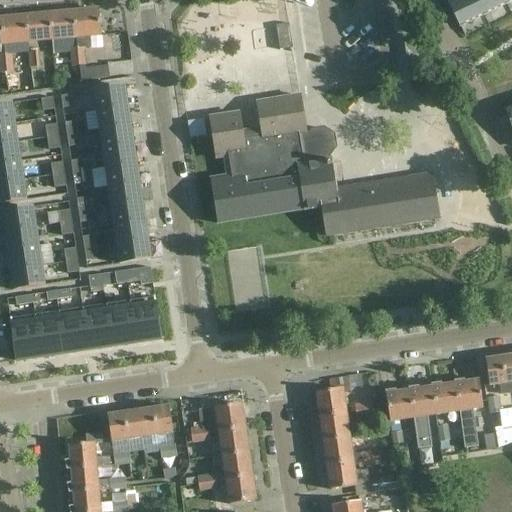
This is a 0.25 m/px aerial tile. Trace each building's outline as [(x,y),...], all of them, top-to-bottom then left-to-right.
[(441,0),(443,3),(447,1),(460,27),(484,16),(475,0),(441,0)] [(475,0),(484,16),(506,5),(503,0),(475,0)] [(90,48),(89,37),(101,36),(98,10),(73,12),(76,39),(77,49),(78,66),(79,66),(81,82),(109,78),(107,66),(85,69),(83,48),(90,48)] [(49,15),(52,41),(76,39),(73,12),(49,15)] [(52,41),(49,15),(25,17),(27,43),(52,41)] [(28,52),(27,43),(25,17),(1,19),(3,45),(4,54),(28,52)] [(280,51),(292,49),(288,25),(275,27),(280,51)] [(404,45),(406,60),(408,68),(410,68),(417,67),(414,43),(404,45)] [(39,68),(37,52),(29,53),(30,69),(39,68)] [(127,107),(124,87),(93,92),(96,112),(127,107)] [(72,95),(60,97),(62,109),(73,107),(72,95)] [(306,135),(301,102),(300,96),(256,103),(260,130),(242,132),(239,114),(209,118),(215,159),(224,158),(227,177),(211,180),(218,224),(304,211),(304,212),(321,209),(325,237),(440,219),(433,175),(336,190),(331,161),(329,161),(328,157),(335,148),(333,136),(323,129),(312,131),(309,134),(306,135)] [(53,98),(42,100),(43,112),(54,110),(53,98)] [(0,126),(15,124),(12,104),(0,105),(0,126)] [(99,131),(130,126),(127,107),(96,112),(99,131)] [(97,135),(95,111),(79,112),(81,136),(97,135)] [(34,115),(17,119),(20,133),(37,129),(34,115)] [(65,124),(66,136),(78,134),(76,122),(65,124)] [(15,124),(0,126),(0,145),(18,143),(15,124)] [(57,125),(46,127),(48,138),(59,137),(57,125)] [(130,126),(99,131),(102,150),(133,145),(130,126)] [(78,134),(66,136),(68,147),(79,146),(78,134)] [(59,137),(48,138),(49,150),(60,149),(59,137)] [(18,143),(0,145),(0,165),(21,162),(18,143)] [(105,169),(136,164),(133,145),(102,150),(105,169)] [(88,176),(103,173),(100,158),(85,162),(88,176)] [(72,173),(83,172),(81,160),(70,162),(72,173)] [(21,162),(0,165),(0,184),(24,181),(21,162)] [(63,163),(52,164),(54,176),(65,174),(63,163)] [(42,164),(25,165),(25,178),(43,177),(42,164)] [(139,183),(136,164),(105,169),(108,187),(139,183)] [(83,172),(72,173),(74,185),(85,184),(83,172)] [(65,174),(54,176),(55,188),(67,186),(65,174)] [(24,181),(0,184),(0,204),(27,201),(24,181)] [(139,183),(108,187),(111,206),(142,202),(139,183)] [(87,198),(76,200),(78,211),(89,210),(87,198)] [(142,202),(111,206),(114,225),(145,221),(142,202)] [(1,213),(4,233),(36,228),(33,208),(1,213)] [(61,224),(72,222),(70,210),(59,212),(61,224)] [(89,210),(78,211),(80,223),(91,222),(89,210)] [(114,225),(116,244),(148,240),(145,221),(114,225)] [(72,222),(61,224),(63,236),(74,234),(72,222)] [(4,233),(7,252),(38,247),(36,228),(4,233)] [(93,236),(82,237),(84,249),(95,248),(93,236)] [(148,240),(116,244),(120,264),(151,260),(148,240)] [(41,266),(38,247),(7,252),(10,271),(41,266)] [(65,250),(67,262),(78,260),(76,248),(65,250)] [(95,248),(84,249),(86,261),(97,259),(95,248)] [(78,260),(67,262),(69,274),(80,272),(78,260)] [(41,266),(10,271),(13,291),(44,286),(41,266)] [(150,268),(126,272),(128,284),(140,282),(141,286),(153,284),(150,268)] [(126,272),(114,274),(116,286),(128,284),(126,272)] [(108,275),(100,276),(102,288),(110,287),(108,275)] [(100,276),(88,278),(91,294),(103,292),(102,288),(100,276)] [(70,290),(58,292),(59,300),(71,299),(70,290)] [(58,292),(46,294),(47,302),(59,300),(58,292)] [(39,295),(27,297),(28,305),(40,303),(39,295)] [(27,297),(15,298),(16,307),(28,305),(27,297)] [(155,298),(130,301),(136,344),(161,340),(155,298)] [(112,347),(136,344),(130,301),(106,305),(112,347)] [(106,305),(82,309),(89,351),(112,347),(106,305)] [(82,309),(58,312),(65,355),(89,351),(82,309)] [(65,355),(58,312),(35,316),(41,358),(65,355)] [(10,319),(16,362),(41,358),(35,316),(10,319)] [(511,383),(511,356),(485,360),(488,382),(488,387),(511,383)] [(454,382),(454,385),(458,412),(459,412),(464,449),(478,447),(472,410),(483,409),(478,381),(464,383),(464,380),(454,382)] [(436,416),(458,412),(454,385),(441,387),(441,384),(431,385),(431,388),(432,388),(436,416)] [(427,417),(436,416),(432,388),(431,388),(419,390),(418,387),(408,389),(408,392),(409,392),(413,419),(418,450),(431,448),(427,417)] [(316,394),(320,418),(346,415),(342,390),(316,394)] [(389,422),(413,419),(409,392),(408,392),(396,393),(395,390),(385,392),(389,422)] [(488,398),(493,429),(501,427),(500,420),(501,420),(500,413),(501,412),(499,396),(488,398)] [(353,413),(379,408),(378,402),(352,406),(353,413)] [(215,408),(219,433),(245,429),(241,404),(215,408)] [(169,408),(138,412),(142,439),(173,434),(171,424),(169,408)] [(379,408),(353,413),(354,419),(380,415),(379,408)] [(191,436),(209,433),(208,426),(196,427),(193,410),(183,412),(186,430),(190,429),(191,436)] [(112,443),(142,439),(138,412),(108,417),(112,443)] [(349,439),(346,415),(320,418),(324,442),(349,439)] [(438,426),(442,450),(449,448),(448,440),(450,440),(447,425),(438,426)] [(245,429),(219,433),(223,457),(248,453),(245,429)] [(401,432),(391,433),(394,449),(403,448),(401,432)] [(209,433),(191,436),(192,443),(210,440),(209,433)] [(97,468),(97,469),(111,467),(110,456),(96,457),(95,446),(102,445),(101,435),(86,436),(86,445),(69,446),(70,461),(64,462),(66,471),(71,471),(71,470),(97,468)] [(357,460),(362,460),(380,457),(379,450),(355,453),(354,449),(351,450),(349,439),(324,442),(327,467),(358,462),(357,460)] [(174,445),(159,448),(161,458),(176,456),(174,445)] [(129,452),(113,454),(115,465),(130,462),(129,452)] [(223,457),(226,481),(252,477),(248,453),(223,457)] [(380,457),(362,460),(364,467),(382,464),(380,457)] [(331,491),(350,489),(357,487),(354,470),(359,469),(358,462),(327,467),(331,491)] [(98,480),(97,469),(97,468),(71,470),(71,471),(72,484),(66,485),(68,494),(73,494),(73,493),(99,491),(126,489),(125,478),(98,480)] [(198,484),(217,482),(216,475),(197,477),(198,484)] [(372,479),(373,493),(399,490),(397,476),(372,479)] [(252,477),(226,481),(230,506),(236,505),(256,502),(252,477)] [(217,482),(198,484),(199,491),(218,489),(217,482)] [(100,503),(99,491),(73,493),(73,494),(74,507),(68,508),(69,511),(127,511),(127,501),(100,503)] [(333,506),(333,511),(360,511),(359,502),(351,504),(333,506)]
